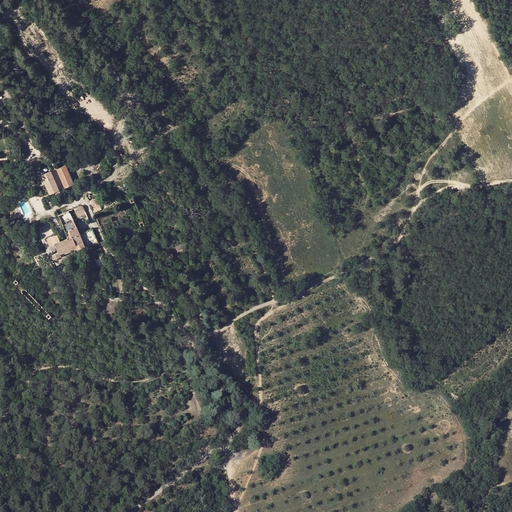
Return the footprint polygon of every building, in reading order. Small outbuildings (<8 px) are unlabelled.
[(73,186),(65,166),(57,170),(65,189),(73,186)] [(58,192),(50,172),(42,176),(50,195),(58,192)] [(96,211),(103,208),(98,197),(91,200),(96,211)] [(80,215),(87,213),(85,206),(78,208),(80,215)] [(73,223),(63,227),(66,234),(62,236),(68,248),(72,246),(73,247),(82,244),(73,223)] [(53,234),(43,238),(46,245),(52,243),(55,251),(49,254),(51,258),(58,255),(57,253),(68,248),(62,236),(55,239),(53,234)]
